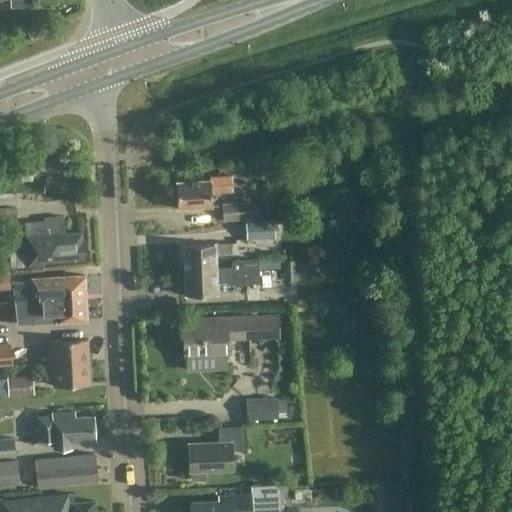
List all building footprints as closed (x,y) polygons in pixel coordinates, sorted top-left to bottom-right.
[(308,157),(326,160),(333,155),(332,143),(306,146),(308,157)] [(48,150),(42,162),(57,171),(64,159),(48,150)] [(231,190),(231,175),(209,176),(209,180),(175,182),(176,208),(212,206),(211,191),(231,190)] [(221,203),(222,221),(255,219),(254,201),(221,203)] [(0,229),(16,228),(15,207),(0,207),(0,229)] [(244,221),(245,239),(274,237),(274,235),(287,234),(286,212),(273,213),(273,220),(244,221)] [(24,236),(23,236),(24,243),(26,266),(44,265),(44,262),(84,258),(83,240),(81,240),(80,231),(64,232),(62,216),(43,218),(45,234),(26,236),(24,236)] [(215,268),(215,267),(214,253),(230,253),(230,242),(182,244),(183,270),(215,268)] [(308,275),(307,259),(282,260),(283,281),(296,280),(308,275)] [(231,266),(215,267),(215,268),(183,270),(184,295),(216,293),(216,281),(231,281),(231,284),(258,283),(257,260),(230,261),(231,266)] [(0,275),(0,289),(9,289),(8,275),(0,275)] [(30,281),(8,282),(9,289),(12,288),(13,301),(27,300),(32,300),(31,298),(48,297),(48,299),(52,299),(51,297),(84,295),(83,275),(30,278),(30,281)] [(31,298),(32,300),(27,300),(28,323),(86,320),(84,295),(51,297),(52,299),(48,299),(48,297),(31,298)] [(184,356),(227,355),(226,338),(248,338),(277,336),(276,314),(202,317),(202,321),(182,322),(184,356)] [(41,360),(41,364),(87,361),(86,339),(50,341),(50,348),(43,348),(44,360),(41,360)] [(0,365),(11,365),(9,342),(0,343),(0,365)] [(87,361),(41,364),(41,368),(46,367),(47,379),(51,378),(52,385),(88,383),(87,361)] [(32,393),(31,375),(6,376),(7,395),(32,393)] [(245,398),(246,423),(277,422),(277,397),(245,398)] [(91,416),(73,417),(72,411),(51,413),(51,416),(37,417),(38,440),(52,440),(52,448),(70,447),(69,441),(92,439),(91,416)] [(204,477),(205,471),(231,470),(230,450),(245,449),(244,426),(217,427),(217,442),(187,443),(188,472),(189,472),(190,477),(193,480),(202,479),(204,477)] [(0,438),(0,456),(14,455),(13,438),(0,438)] [(34,460),(37,486),(96,481),(93,454),(34,460)] [(0,485),(19,484),(16,459),(0,460),(0,485)] [(396,505),(415,504),(415,482),(395,483),(396,505)] [(280,511),(279,484),(250,486),(250,493),(216,495),(216,500),(189,501),(189,511),(280,511)] [(339,487),(340,507),(354,507),(353,486),(339,487)] [(94,511),(93,501),(72,503),(71,494),(1,501),(2,511),(94,511)]
